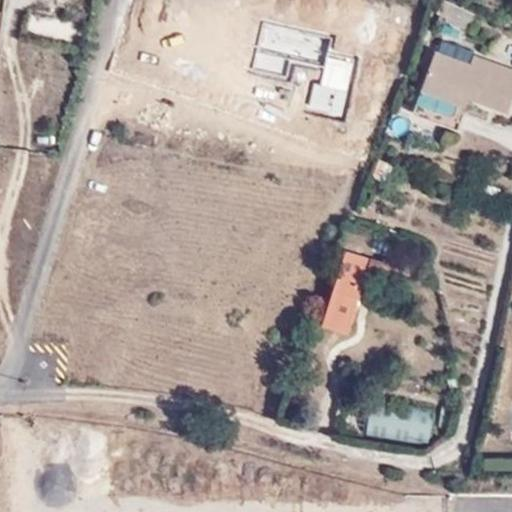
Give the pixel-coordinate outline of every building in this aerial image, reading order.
[(461,15),(428,4),(423,16),(455,30),(461,15)] [(401,119),(450,135),(463,100),(498,111),(510,74),(463,60),(459,69),(423,56),(401,119)] [(320,301),(344,308),(362,251),(337,245),(320,301)] [(13,383),(25,387),(32,369),(20,365),(13,383)] [(325,432),(344,435),(351,394),(330,392),(325,432)] [(358,396),(352,435),(414,445),(421,406),(358,396)]
